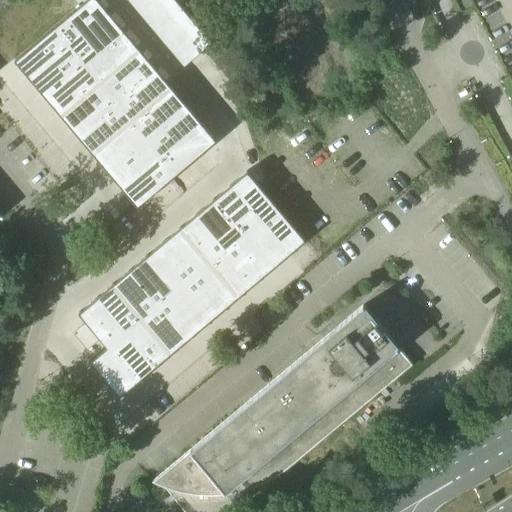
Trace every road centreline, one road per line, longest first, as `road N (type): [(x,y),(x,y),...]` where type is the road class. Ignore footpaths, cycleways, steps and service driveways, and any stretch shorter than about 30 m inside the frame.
road 1 (unclassified): [(511,223),(387,0)]
road 2 (secondary): [(511,432),(376,511)]
